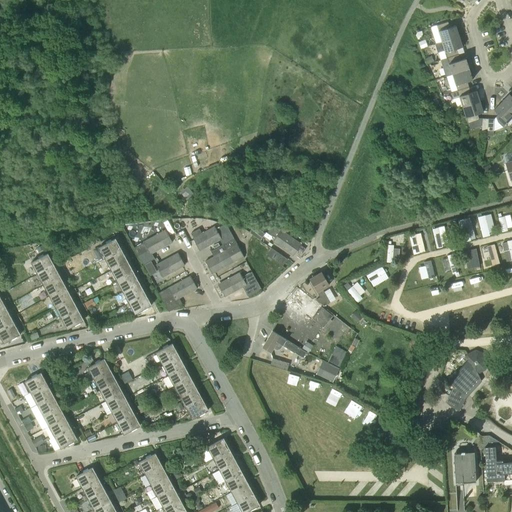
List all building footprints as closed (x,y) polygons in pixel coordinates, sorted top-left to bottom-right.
[(442,42),(459,36),(456,26),(450,27),(448,22),(430,27),(436,44),(442,42)] [(441,60),(458,55),(457,49),(462,47),(459,36),(442,42),(436,44),(435,44),(440,61),(441,60)] [(428,46),(426,39),(418,42),(421,48),(428,46)] [(441,60),(446,76),(469,69),(466,58),(460,60),(458,55),(441,60)] [(427,64),(434,61),(432,56),(425,59),(427,64)] [(451,93),(469,87),(467,81),(473,79),(469,69),(446,76),(451,93)] [(463,107),(480,101),(476,91),(471,93),(469,87),(451,93),(453,99),(459,97),(463,107)] [(511,96),(509,94),(502,102),(511,112),(511,96)] [(463,107),(466,118),(468,123),(469,123),(478,120),(479,120),(477,114),(483,112),(480,101),(463,107)] [(511,117),(511,112),(502,102),(494,110),(498,114),(496,116),(498,122),(503,126),(507,122),(507,123),(511,117)] [(197,168),(208,165),(205,156),(194,159),(197,168)] [(190,198),(194,195),(192,193),(193,193),(188,187),(182,192),(187,198),(189,196),(190,198)] [(465,241),(478,238),(472,215),(459,219),(465,241)] [(265,233),(254,225),(255,222),(239,224),(249,232),(260,240),(265,233)] [(295,252),(301,244),(274,224),(268,232),(275,237),(273,241),(291,254),(293,251),(295,252)] [(220,240),(223,245),(234,239),(227,225),(224,225),(216,229),(215,226),(193,238),(198,247),(200,246),(202,249),(220,240)] [(152,253),(170,243),(168,240),(171,239),(166,230),(144,242),(134,247),(144,265),(151,261),(155,259),(152,253)] [(99,247),(105,259),(122,250),(115,238),(99,247)] [(234,239),(223,245),(211,251),(214,256),(205,261),(210,270),(213,269),(214,272),(243,256),(234,239)] [(388,259),(401,260),(401,245),(389,244),(388,259)] [(284,265),(289,258),(273,246),(268,253),(284,265)] [(465,249),(469,267),(481,265),(478,247),(465,249)] [(122,250),(105,259),(111,270),(128,261),(122,250)] [(449,254),(454,271),(459,269),(454,252),(449,254)] [(38,273),(54,265),(48,253),(32,262),(38,273)] [(163,277),(183,266),(181,263),(183,262),(178,253),(156,265),(163,277)] [(433,258),(425,260),(429,277),(437,275),(433,258)] [(128,261),(111,270),(117,280),(133,272),(128,261)] [(150,276),(157,272),(151,261),(144,265),(150,276)] [(44,284),(60,276),(54,265),(38,273),(44,284)] [(384,265),(368,274),(372,280),(387,271),(384,265)] [(258,282),(252,271),(242,276),(240,272),(220,283),(222,286),(220,287),(225,297),(243,287),(244,289),(258,282)] [(133,272),(117,280),(123,291),(139,283),(133,272)] [(324,306),(330,302),(323,289),(329,285),(322,272),(310,279),(320,298),(316,300),(324,306)] [(50,295),(66,287),(60,276),(44,284),(50,295)] [(190,280),(188,277),(168,288),(159,293),(169,312),(183,304),(179,298),(197,288),(192,279),(190,280)] [(358,300),(368,292),(359,281),(349,288),(358,300)] [(139,283),(123,291),(129,302),(145,293),(139,283)] [(55,306),(72,297),(66,287),(50,295),(55,306)] [(324,327),(333,316),(299,288),(285,306),(303,320),(306,316),(311,320),(313,318),(324,327)] [(145,293),(129,302),(135,314),(151,305),(145,293)] [(61,317),(77,308),(72,297),(55,306),(61,317)] [(88,309),(96,304),(93,298),(84,303),(88,309)] [(2,301),(0,301),(0,316),(8,312),(2,301)] [(77,308),(61,317),(67,329),(84,320),(77,308)] [(358,322),(362,317),(356,311),(351,315),(358,322)] [(8,312),(0,316),(0,330),(14,323),(8,312)] [(462,338),(473,335),(467,314),(456,317),(462,338)] [(14,323),(0,330),(0,335),(4,343),(20,334),(14,323)] [(300,348),(295,345),(273,331),(262,347),(271,352),(273,348),(275,349),(279,349),(281,348),(283,345),(294,352),(295,352),(303,357),(306,353),(300,348)] [(32,340),(39,337),(37,332),(30,334),(32,340)] [(309,353),(314,345),(307,340),(302,348),(309,353)] [(156,352),(162,363),(179,355),(172,343),(156,352)] [(346,350),(337,345),(328,362),(339,367),(347,352),(346,351),(346,350)] [(460,411),(466,398),(482,380),(469,358),(467,354),(465,355),(468,360),(448,382),(453,387),(446,402),(452,407),(460,411)] [(179,355),(162,363),(168,374),(185,366),(179,355)] [(284,370),(287,361),(273,357),(270,365),(284,370)] [(94,379),(111,370),(104,358),(88,367),(94,379)] [(333,383),(339,369),(326,363),(321,376),(330,380),(329,382),(333,383)] [(185,366),(168,374),(174,385),(190,377),(185,366)] [(100,390),(116,381),(111,370),(94,379),(100,390)] [(123,381),(125,380),(131,378),(128,371),(122,374),(120,375),(123,381)] [(24,382),(31,393),(47,384),(41,373),(24,382)] [(190,377),(174,385),(180,396),(196,387),(190,377)] [(106,401),(122,392),(116,381),(100,390),(106,401)] [(47,384),(31,393),(37,404),(53,395),(47,384)] [(196,387),(180,396),(186,407),(202,398),(196,387)] [(12,389),(7,391),(12,399),(16,397),(12,389)] [(112,411),(128,403),(122,392),(106,401),(112,411)] [(137,396),(141,402),(145,400),(142,393),(137,396)] [(53,395),(37,404),(43,415),(59,406),(53,395)] [(354,419),(362,403),(347,395),(339,411),(354,419)] [(202,398),(186,407),(192,419),(208,410),(202,398)] [(178,411),(184,408),(180,402),(175,405),(178,411)] [(118,422),(134,414),(128,403),(112,411),(118,422)] [(22,412),(24,411),(21,406),(19,407),(15,409),(17,414),(22,412)] [(59,406),(43,415),(49,426),(65,417),(59,406)] [(140,425),(134,414),(118,422),(124,434),(140,425)] [(76,418),(80,425),(84,423),(80,415),(76,418)] [(65,417),(49,426),(55,437),(71,428),(65,417)] [(27,431),(34,428),(31,422),(24,425),(27,431)] [(71,428),(55,437),(61,448),(77,439),(71,428)] [(41,436),(32,441),(35,447),(44,442),(43,440),(41,436)] [(511,462),(496,463),(495,446),(491,447),(490,436),(481,437),(482,444),(481,444),(481,448),(485,448),(487,481),(511,479),(511,462)] [(207,447),(214,458),(230,449),(223,438),(207,447)] [(230,449),(214,458),(220,469),(236,460),(230,449)] [(461,453),(454,453),(455,482),(462,481),(462,482),(476,481),(475,472),(476,472),(475,451),(474,451),(465,452),(465,451),(461,451),(461,452),(461,453)] [(145,473),(162,465),(155,453),(139,462),(145,473)] [(236,460),(220,469),(225,480),(242,471),(236,460)] [(151,484),(167,476),(162,465),(145,473),(151,484)] [(76,476),(82,488),(99,479),(93,467),(76,476)] [(242,471),(225,480),(231,491),(247,482),(242,471)] [(157,495),(173,487),(167,476),(151,484),(157,495)] [(99,479),(82,488),(88,499),(105,490),(99,479)] [(247,482),(231,491),(237,502),(253,493),(247,482)] [(119,502),(127,499),(121,486),(113,490),(119,502)] [(199,486),(193,489),(197,495),(202,492),(199,486)] [(163,506),(179,497),(173,487),(157,495),(163,506)] [(105,490),(88,499),(94,509),(111,500),(105,490)] [(253,493),(237,502),(242,511),(245,511),(260,504),(253,493)] [(193,507),(196,505),(196,506),(198,510),(203,507),(202,505),(199,504),(198,504),(200,499),(198,496),(190,501),(193,507)] [(166,511),(178,511),(185,508),(179,497),(163,506),(166,511)] [(111,500),(94,509),(95,511),(115,511),(117,511),(111,500)] [(211,511),(219,508),(216,501),(196,511),(195,511),(211,511)]
